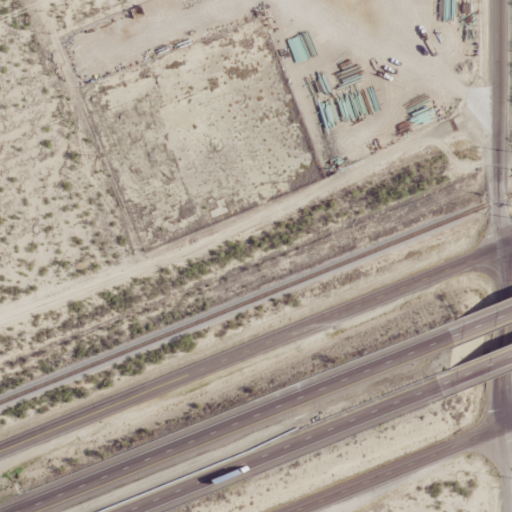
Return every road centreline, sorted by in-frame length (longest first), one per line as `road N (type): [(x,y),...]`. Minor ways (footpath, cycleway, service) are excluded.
road 1 (tertiary): [(0,453),(511,250)]
road 2 (motorway): [(442,338),(16,511)]
road 3 (motorway): [(122,511),(447,378)]
road 4 (residential): [(499,256),(489,207),(491,0)]
road 5 (tertiary): [(511,426),(292,511)]
road 6 (tertiary): [(509,428),(499,256)]
